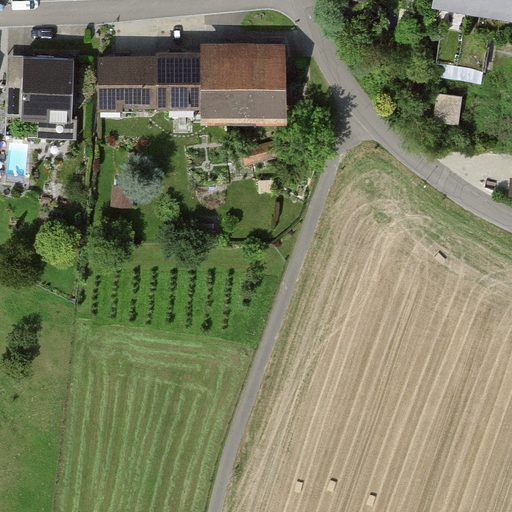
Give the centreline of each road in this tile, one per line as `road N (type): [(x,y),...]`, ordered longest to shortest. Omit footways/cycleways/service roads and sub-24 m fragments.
road 1 (track): [(219,511),(230,458),(333,158),(367,113)]
road 2 (unclassified): [(511,221),(450,186),(367,113),(333,66),(305,0)]
road 3 (residential): [(211,0),(0,14)]
